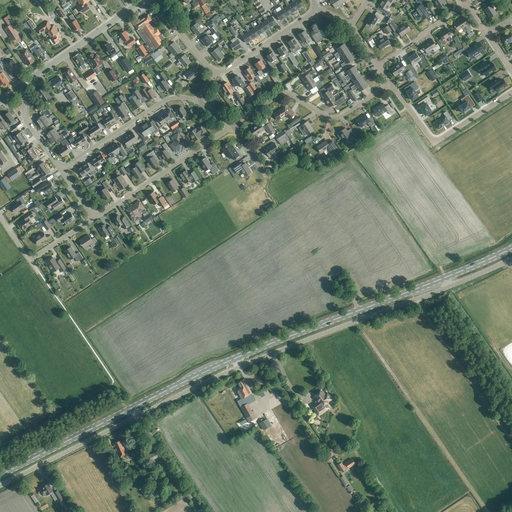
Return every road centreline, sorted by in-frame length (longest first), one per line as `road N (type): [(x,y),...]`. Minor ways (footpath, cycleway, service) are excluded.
road 1 (primary): [(511,248),(229,360),(133,407)]
road 2 (unclassified): [(138,415),(234,368),(511,259)]
road 3 (residential): [(232,126),(281,94),(340,117),(390,84)]
road 4 (residential): [(94,218),(232,126)]
road 5 (residential): [(390,84),(434,139),(511,92)]
road 6 (residential): [(197,101),(162,101),(60,169)]
road 7 (unclassified): [(0,485),(138,415)]
road 8 (tertiary): [(18,87),(143,0)]
road 9 (primary): [(133,407),(0,475)]
road 10 (residential): [(314,6),(214,71)]
